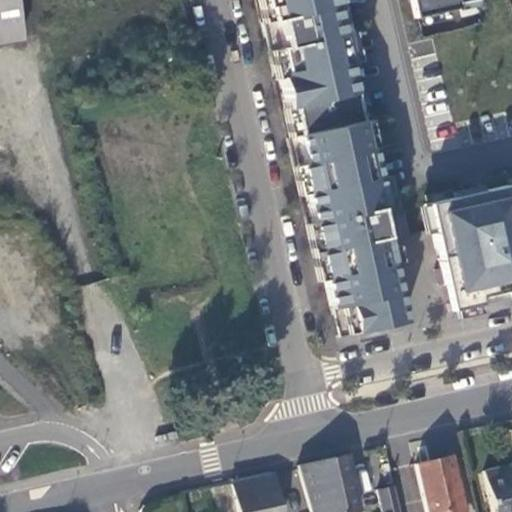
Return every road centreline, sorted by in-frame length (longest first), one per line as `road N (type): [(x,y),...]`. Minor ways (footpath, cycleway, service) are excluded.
road 1 (residential): [(303,375),(214,0)]
road 2 (residential): [(378,0),(415,171),(511,150)]
road 3 (residential): [(318,437),(109,486)]
road 4 (unclassified): [(511,330),(303,375)]
road 5 (residential): [(511,392),(318,437)]
road 6 (unclassified): [(109,486),(96,452),(77,440),(0,437)]
